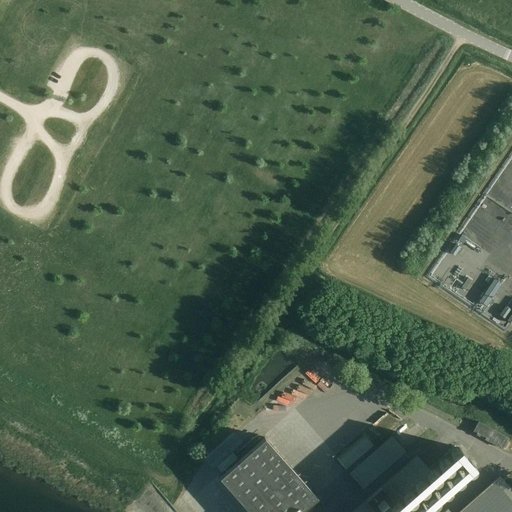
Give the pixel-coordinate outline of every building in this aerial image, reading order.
[(495,277),(478,299),(487,306),(500,288),(500,287),(503,283),(495,277)] [(505,318),(511,309),(505,305),(500,314),(505,318)] [(397,411),(379,427),(386,435),(404,420),(397,411)] [(478,421),(472,433),(502,449),(508,437),(478,421)] [(364,434),(336,459),(346,470),(374,445),(364,434)] [(391,436),(349,473),(363,489),(405,451),(391,436)] [(313,511),(323,504),(317,497),(264,437),(219,477),(250,511),(313,511)] [(216,466),(221,472),(237,457),(233,452),(216,466)] [(351,511),(381,511),(429,470),(416,455),(381,486),(351,511)] [(511,511),(511,489),(500,476),(458,511),(451,511),(450,511),(447,508),(442,511),(511,511)]
